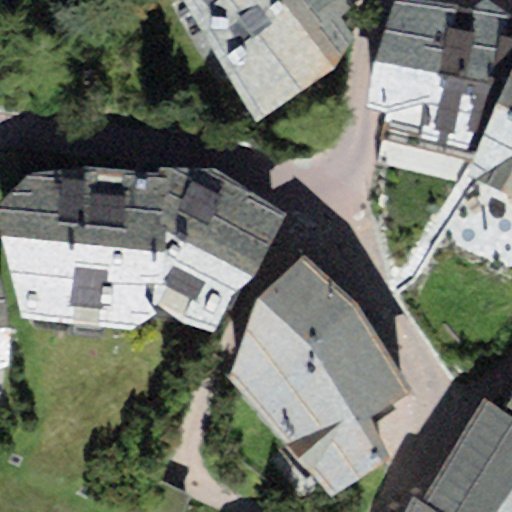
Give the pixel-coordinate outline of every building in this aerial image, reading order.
[(187,0),(274,124),(360,64),(355,58),(378,40),(357,13),(371,0),(187,0)] [(409,0),(397,0),(373,113),(464,132),(489,17),(409,0)] [(511,56),(467,159),(511,185),(511,56)] [(39,320),(150,331),(179,309),(203,233),(165,177),(54,166),(15,218),(39,320)] [(302,214),(225,182),(203,233),(179,309),(250,339),(302,214)] [(290,301),(241,382),(348,499),(418,461),(398,425),(440,397),(389,320),(331,261),(290,301)] [(0,272),(0,369),(23,370),(24,273),(0,272)] [(511,511),(511,410),(494,398),(432,490),(464,511),(511,511)]
